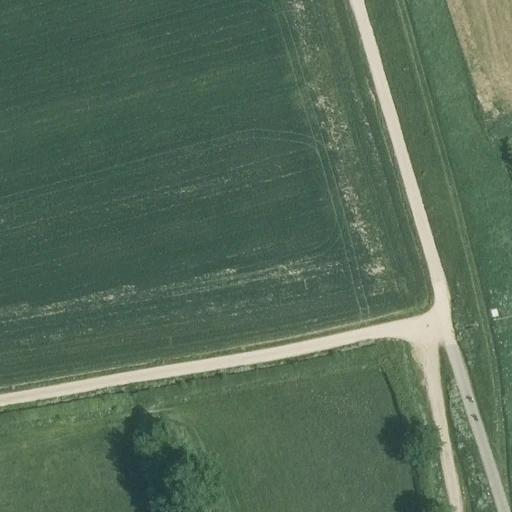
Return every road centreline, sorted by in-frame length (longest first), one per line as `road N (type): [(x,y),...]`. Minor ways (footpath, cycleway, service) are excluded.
road 1 (track): [(0,399),(443,319)]
road 2 (track): [(443,319),(358,0)]
road 3 (track): [(501,511),(443,319)]
road 4 (track): [(454,511),(424,323)]
